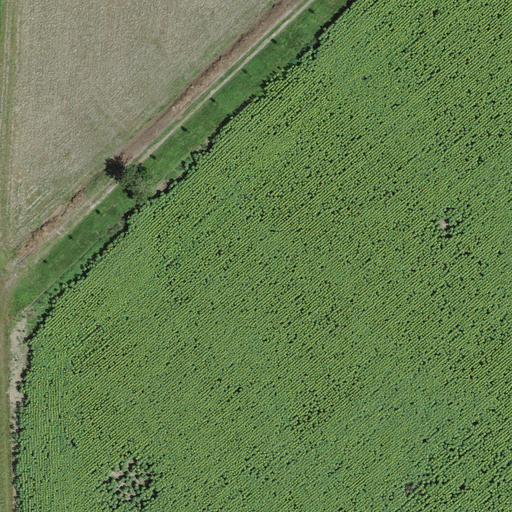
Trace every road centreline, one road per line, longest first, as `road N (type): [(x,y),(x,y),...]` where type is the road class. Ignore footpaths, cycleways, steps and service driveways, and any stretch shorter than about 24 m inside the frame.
road 1 (track): [(305,0),(17,272),(0,324)]
road 2 (track): [(0,357),(6,511)]
